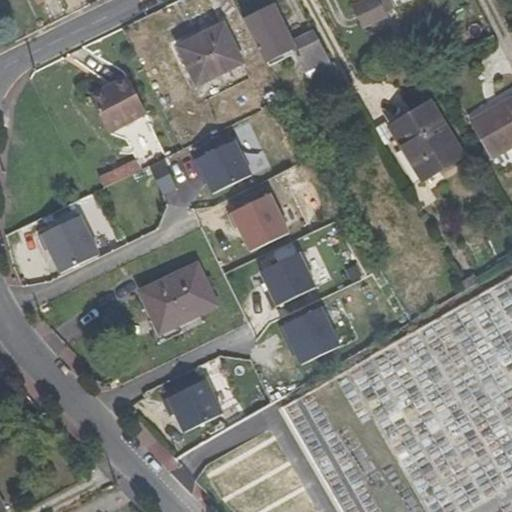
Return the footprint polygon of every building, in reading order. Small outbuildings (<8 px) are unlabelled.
[(369,29),(392,17),(383,0),(369,0),(357,6),(369,29)] [(276,7),(244,22),(264,65),(293,51),(304,75),(333,62),(324,40),(320,32),(293,45),(276,7)] [(179,47),(198,86),(244,64),(225,25),(179,47)] [(336,71),(333,62),(304,75),(308,84),(336,71)] [(265,98),(270,109),(282,103),(272,82),(264,65),(251,70),(265,98)] [(149,115),(131,78),(112,87),(115,92),(98,101),(115,133),(149,115)] [(252,100),(258,97),(249,79),(233,87),(245,110),(250,108),(252,100)] [(260,113),(270,109),(265,98),(255,103),(260,113)] [(511,147),(511,101),(473,123),(493,157),(511,147)] [(408,143),(403,146),(424,180),(465,155),(433,102),(396,124),(408,143)] [(302,126),(296,117),(291,119),(313,156),(332,145),(325,131),(339,123),(332,109),(302,126)] [(257,171),(266,167),(247,124),(232,130),(237,142),(243,140),(257,171)] [(396,124),(385,131),(418,184),(424,180),(403,146),(408,143),(396,124)] [(234,143),(193,163),(200,178),(202,177),(207,186),(212,197),(251,178),(234,143)] [(107,185),(142,172),(138,161),(102,174),(107,185)] [(161,161),(150,167),(164,195),(175,190),(161,161)] [(288,236),(269,197),(228,217),(235,232),(237,230),(249,255),(288,236)] [(97,256),(78,217),(37,237),(44,252),(47,250),(59,275),(97,256)] [(298,256),(260,275),(269,294),(265,297),(272,312),(315,290),(298,256)] [(146,294),(163,335),(156,338),(159,344),(206,323),(204,318),(221,310),(214,295),(221,292),(215,280),(209,282),(203,268),(146,294)] [(146,294),(138,297),(156,338),(163,335),(146,294)] [(321,310),(280,331),(286,345),(291,343),(298,357),(304,367),(340,350),(321,310)] [(291,343),(286,345),(293,359),(298,357),(291,343)] [(207,381),(164,402),(171,417),(176,415),(186,436),(224,417),(207,381)]
